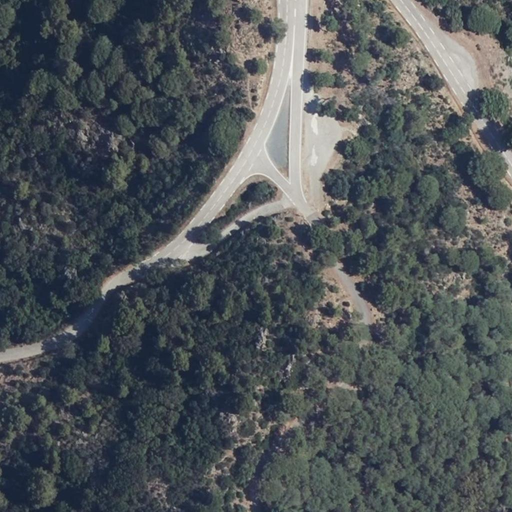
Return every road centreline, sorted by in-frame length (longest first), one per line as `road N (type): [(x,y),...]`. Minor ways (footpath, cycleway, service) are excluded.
road 1 (unclassified): [(294,194),(366,310),(365,333),(351,369),(261,459),(257,511)]
road 2 (tertiary): [(0,357),(78,328),(112,287),(191,230),(250,154)]
road 3 (tertiary): [(402,0),(511,165)]
road 4 (unclassified): [(291,49),(294,194)]
road 5 (track): [(294,194),(202,250),(187,255),(174,246)]
